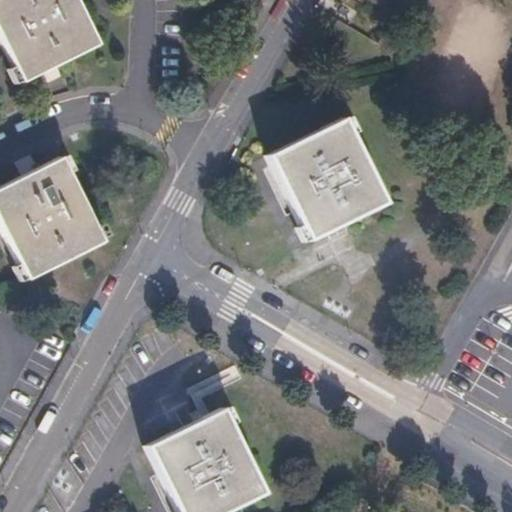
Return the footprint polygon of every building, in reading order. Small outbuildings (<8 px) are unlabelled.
[(39,73),(53,66),(91,47),(68,0),(0,0),(0,53),(15,84),(39,73)] [(305,241),(343,223),(380,204),(340,121),(265,158),(305,241)] [(97,240),(92,229),(57,161),(0,189),(0,233),(23,280),(98,243),(97,240)] [(92,229),(97,240),(104,237),(98,226),(92,229)] [(219,411),(200,420),(145,447),(176,511),(223,511),(260,494),(219,411)]
